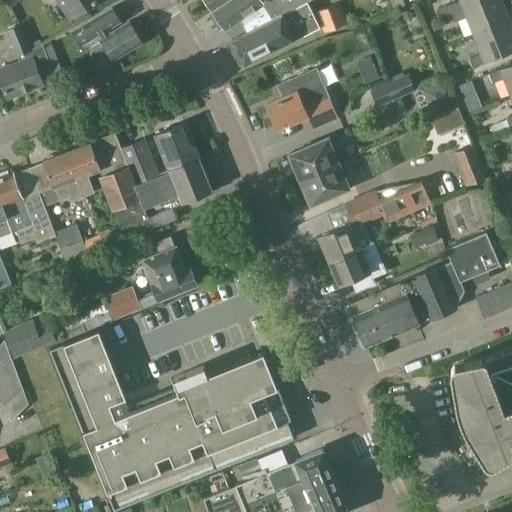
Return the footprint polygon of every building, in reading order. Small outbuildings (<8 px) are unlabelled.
[(57,0),(70,18),(96,0),(57,0)] [(206,0),(212,9),(226,0),(206,0)] [(226,0),(212,9),(213,11),(211,12),(215,18),(217,17),(220,20),(218,22),(222,28),(224,26),(224,28),(242,16),(242,17),(262,3),(265,7),(274,0),(226,0)] [(231,39),(244,64),(319,27),(307,1),(309,0),(274,0),(265,7),(262,3),(242,17),(249,30),(231,39)] [(399,0),(387,0),(394,14),(403,10),(399,0)] [(448,5),(438,10),(441,18),(452,13),(485,0),(459,0),(460,1),(448,5)] [(501,0),(485,0),(452,13),(455,21),(466,17),(473,35),(510,21),(501,0)] [(324,31),(347,23),(339,3),(317,11),(324,31)] [(112,7),(71,31),(80,45),(99,33),(101,37),(87,46),(95,59),(109,51),(113,58),(133,46),(142,41),(129,20),(112,31),(110,27),(120,21),(112,7)] [(511,27),(510,21),(473,35),(481,54),(469,58),(473,67),(511,51),(511,27)] [(432,32),(437,30),(434,22),(429,24),(432,32)] [(21,26),(7,30),(17,55),(30,50),(30,49),(28,43),(21,26)] [(42,44),(40,39),(28,43),(30,49),(42,44)] [(465,46),(448,51),(453,67),(469,63),(465,46)] [(32,56),(0,68),(0,78),(8,98),(23,92),(32,89),(32,88),(43,84),(32,56)] [(511,95),(511,64),(488,74),(492,83),(503,78),(511,96),(511,95)] [(282,97),(267,104),(277,129),(307,116),(312,129),(337,119),(316,68),(277,85),(282,97)] [(370,90),(377,106),(415,89),(408,73),(370,90)] [(471,80),(459,85),(463,96),(475,91),(471,80)] [(425,91),(433,110),(449,104),(440,84),(425,91)] [(511,126),(511,95),(511,96),(511,99),(511,116),(490,126),(494,134),(510,128),(510,127),(511,126)] [(431,118),(437,134),(464,123),(457,107),(431,118)] [(186,122),(155,134),(168,167),(199,155),(186,122)] [(115,132),(95,140),(108,172),(128,164),(121,148),(115,132)] [(289,154),(299,179),(342,161),(331,136),(289,154)] [(144,139),(121,148),(128,164),(135,183),(159,174),(144,139)] [(78,147),(66,151),(83,194),(94,190),(88,173),(100,169),(90,142),(86,143),(83,142),(79,143),(78,147)] [(474,145),(453,153),(466,185),(486,177),(474,145)] [(44,161),(29,167),(44,206),(70,196),(71,199),(83,194),(66,151),(55,155),(52,154),(48,155),(46,159),(43,160),(44,161)] [(103,174),(99,176),(112,209),(113,209),(120,227),(124,239),(152,228),(156,227),(151,214),(182,203),(182,202),(191,198),(213,190),(199,155),(168,167),(169,170),(159,174),(135,183),(128,164),(108,172),(103,174)] [(430,163),(434,178),(455,172),(451,157),(430,163)] [(342,161),(299,179),(310,204),(353,186),(342,161)] [(24,199),(3,207),(13,231),(16,230),(21,243),(35,238),(37,242),(56,235),(55,232),(44,206),(29,167),(14,173),(24,199)] [(0,236),(13,231),(3,207),(24,199),(14,173),(13,171),(9,173),(8,171),(0,174),(0,236)] [(511,182),(509,176),(497,180),(501,190),(511,185),(511,182)] [(318,236),(329,261),(360,247),(367,244),(371,242),(363,223),(384,214),(387,222),(431,203),(421,180),(376,190),(345,203),(353,222),(318,236)] [(77,224),(55,232),(56,235),(66,263),(103,249),(102,247),(99,236),(84,242),(77,224)] [(120,227),(99,236),(102,247),(124,239),(120,227)] [(427,244),(437,240),(432,227),(421,231),(427,244)] [(349,306),(348,310),(349,315),(354,316),(356,321),(354,325),(356,330),(360,331),(366,345),(431,317),(431,318),(457,307),(456,305),(456,304),(458,303),(465,290),(461,281),(500,264),(486,231),(446,248),(451,261),(440,266),(439,266),(438,265),(400,281),(401,282),(349,305),(349,306)] [(154,290),(142,295),(146,305),(191,287),(197,284),(191,268),(190,266),(185,268),(176,246),(174,246),(170,237),(156,242),(160,252),(143,259),(154,290)] [(360,247),(329,261),(339,285),(352,279),(356,291),(374,283),(372,277),(385,271),(373,241),(371,242),(367,244),(360,247)] [(121,242),(111,245),(116,258),(125,255),(121,242)] [(0,261),(0,284),(8,281),(0,261)] [(511,281),(476,297),(485,317),(511,305),(511,281)] [(133,286),(107,296),(115,317),(141,307),(137,297),(133,286)] [(142,295),(137,297),(141,307),(146,305),(142,295)] [(32,319),(3,331),(4,332),(13,356),(48,343),(56,340),(49,323),(36,328),(32,319)] [(70,336),(84,330),(81,321),(66,326),(70,336)] [(128,404),(103,342),(98,329),(49,349),(52,355),(74,411),(113,509),(284,441),(277,424),(290,419),(281,395),(277,385),(263,350),(203,374),(197,360),(176,368),(182,383),(155,393),(128,404)] [(0,365),(10,355),(5,342),(4,341),(0,345),(0,365)] [(451,370),(450,371),(451,373),(451,375),(456,402),(457,407),(458,412),(459,417),(461,421),(463,426),(465,430),(468,435),(484,460),(484,461),(486,462),(487,463),(488,464),(490,464),(491,464),(493,464),(494,463),(496,463),(511,453),(511,404),(511,405),(511,404),(511,346),(485,357),(486,358),(485,359),(484,358),(483,358),(482,358),(458,363),(456,363),(455,364),(454,365),(453,366),(452,367),(451,368),(451,370)] [(0,387),(16,371),(10,355),(0,365),(0,387)] [(22,387),(16,371),(0,387),(0,401),(4,405),(22,387)] [(28,404),(22,387),(4,405),(0,409),(0,410),(10,421),(28,404)] [(5,448),(0,449),(0,466),(11,462),(5,448)] [(348,511),(322,448),(203,496),(208,511),(348,511)] [(258,458),(238,465),(240,472),(260,464),(258,458)]
